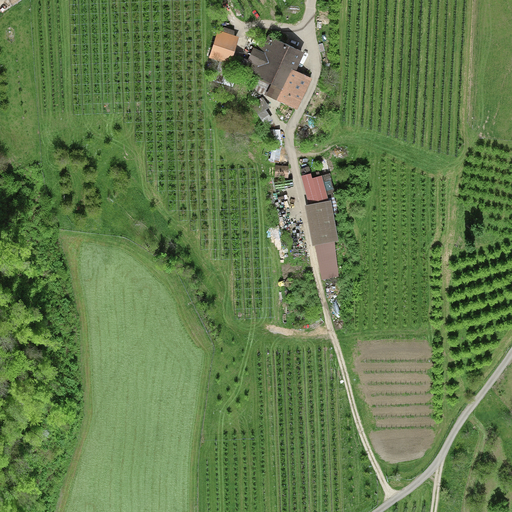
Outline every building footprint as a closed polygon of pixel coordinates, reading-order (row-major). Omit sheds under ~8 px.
[(238,37),(218,30),(209,57),(229,64),(238,37)] [(296,108),(310,78),(293,70),(302,51),(268,35),(262,47),(254,44),(242,70),(271,82),(265,94),(296,108)] [(262,97),(252,105),(266,123),(272,118),(265,108),(269,106),(262,97)] [(276,166),(276,175),(287,176),(288,166),(276,166)] [(304,174),(301,174),(308,201),(327,197),(326,192),(334,190),(330,172),(314,176),(312,176),(311,172),(304,174)] [(331,198),(305,203),(313,244),(316,243),(322,276),(337,273),(333,238),(338,237),(331,198)]
